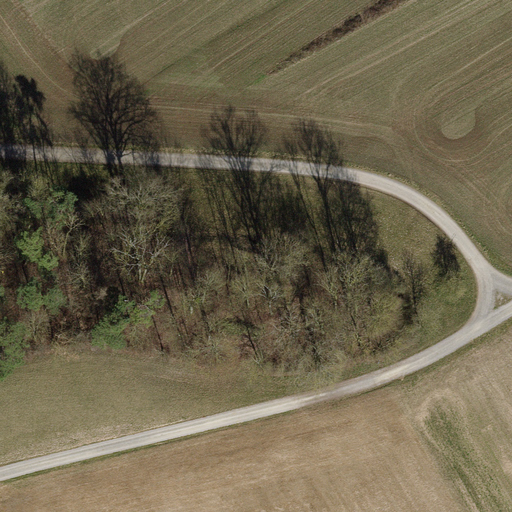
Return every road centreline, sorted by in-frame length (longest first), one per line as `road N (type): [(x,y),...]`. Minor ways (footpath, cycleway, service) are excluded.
road 1 (track): [(506,319),(460,238),(414,199),(341,175),(0,152)]
road 2 (track): [(511,315),(435,363),(0,476)]
